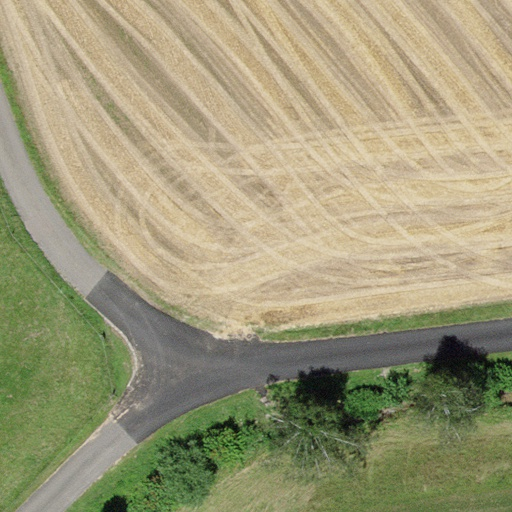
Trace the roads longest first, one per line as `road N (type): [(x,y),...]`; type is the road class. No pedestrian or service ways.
road 1 (unclassified): [(0,103),(32,200),(80,270),(199,362)]
road 2 (unclassified): [(199,362),(511,329)]
road 3 (unclassified): [(199,362),(59,511)]
